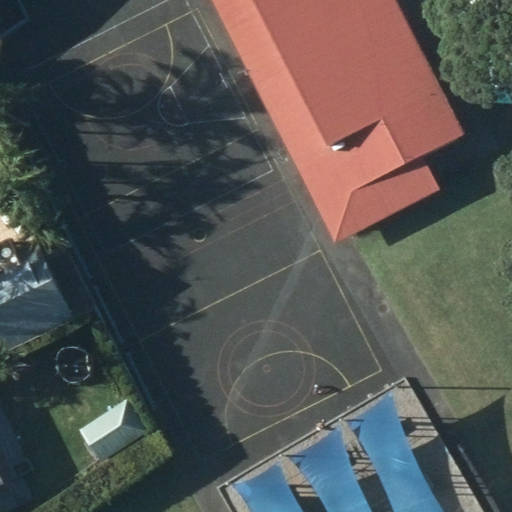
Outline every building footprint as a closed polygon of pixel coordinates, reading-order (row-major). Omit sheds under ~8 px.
[(216,0),(340,243),(443,190),(425,154),(469,133),(401,0),(216,0)] [(0,356),(100,312),(68,243),(47,253),(41,241),(19,251),(14,239),(0,244),(0,356)] [(111,384),(83,324),(14,355),(41,415),(111,384)] [(139,440),(119,409),(72,438),(92,470),(139,440)] [(70,458),(38,478),(47,494),(52,501),(78,484),(84,481),(70,458)]
